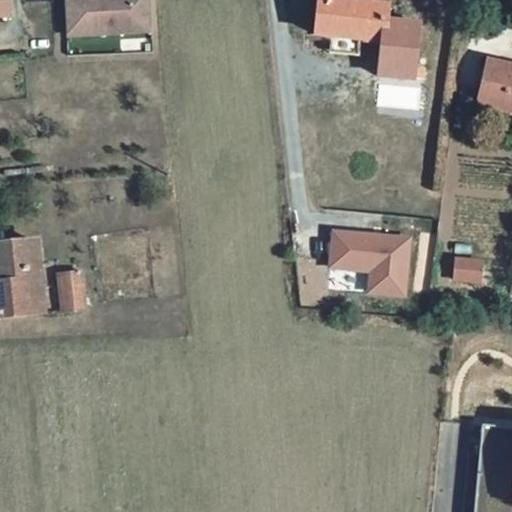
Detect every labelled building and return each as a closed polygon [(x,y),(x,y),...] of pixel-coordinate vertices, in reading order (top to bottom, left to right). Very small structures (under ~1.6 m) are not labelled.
[(148,0),(65,0),(69,37),(151,30),(148,0)] [(374,1),(361,0),(308,0),(306,31),(320,32),(320,48),(348,49),(348,33),(372,35),(374,1)] [(511,65),(482,58),(473,97),(511,106),(511,65)] [(366,272),(365,294),(406,298),(411,236),(330,229),(326,268),(366,272)] [(41,242),(0,246),(0,312),(48,308),(41,242)] [(452,283),(482,284),(483,258),(453,257),(452,283)] [(89,269),(67,270),(71,306),(93,303),(89,269)] [(511,511),(511,429),(487,427),(479,511),(511,511)]
